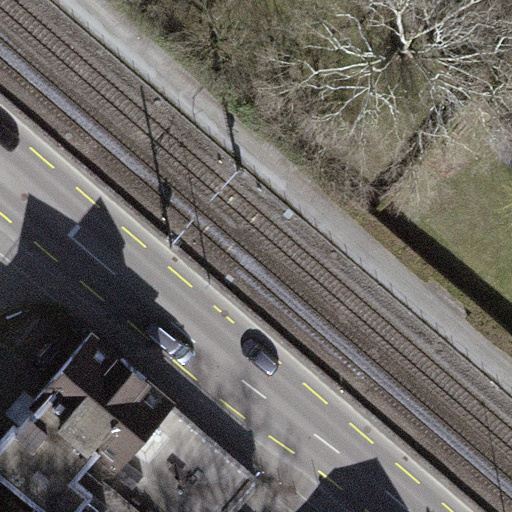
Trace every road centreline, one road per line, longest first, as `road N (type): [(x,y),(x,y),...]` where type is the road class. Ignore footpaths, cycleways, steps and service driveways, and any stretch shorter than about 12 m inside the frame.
road 1 (residential): [(73,0),(511,373)]
road 2 (primary): [(36,208),(407,511)]
